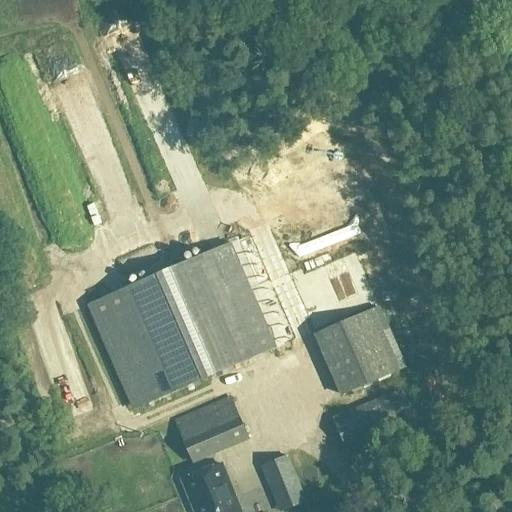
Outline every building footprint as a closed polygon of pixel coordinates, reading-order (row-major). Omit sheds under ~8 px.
[(57,52),(40,60),(60,100),(94,82),(80,55),(63,64),(57,52)] [(136,80),(145,99),(156,94),(147,74),(136,80)] [(198,157),(175,166),(204,236),(226,227),(198,157)] [(70,199),(52,209),(67,237),(86,226),(70,199)] [(247,237),(165,272),(92,304),(138,408),(293,341),(247,237)] [(407,366),(383,313),(380,306),(316,335),(342,395),(407,366)] [(264,357),(250,362),(254,373),(268,368),(264,357)] [(59,384),(76,429),(101,419),(89,387),(74,392),(69,380),(59,384)] [(401,392),(334,419),(347,450),(414,423),(401,392)] [(231,398),(175,422),(193,463),(249,439),(231,398)] [(385,467),(375,443),(360,449),(371,473),(385,467)] [(307,501),(288,456),(262,466),(281,511),(307,501)] [(240,511),(222,465),(182,480),(194,511),(240,511)]
